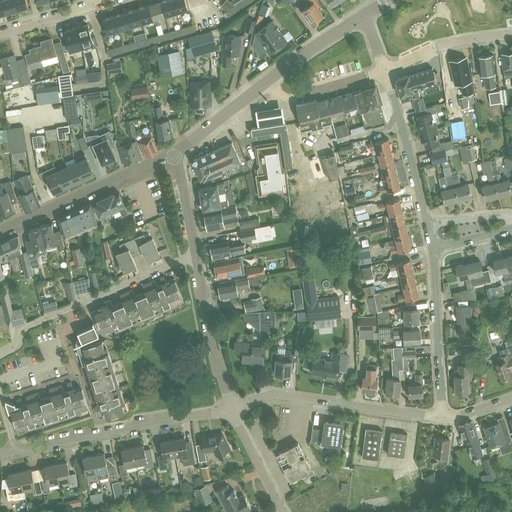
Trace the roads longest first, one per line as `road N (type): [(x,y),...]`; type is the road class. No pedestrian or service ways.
road 1 (residential): [(0,355),(36,322),(196,256)]
road 2 (residential): [(16,453),(230,410)]
road 3 (residential): [(443,418),(271,395),(230,410)]
road 4 (tertiary): [(0,233),(174,157)]
road 5 (residential): [(443,418),(434,249)]
road 6 (residential): [(428,223),(384,70)]
road 7 (residential): [(230,410),(196,256)]
road 8 (residential): [(384,70),(437,46),(511,34)]
road 9 (residential): [(267,81),(293,97),(384,70)]
road 10 (unknown): [(53,210),(35,173),(31,115),(44,94)]
road 11 (tertiary): [(174,157),(267,81)]
